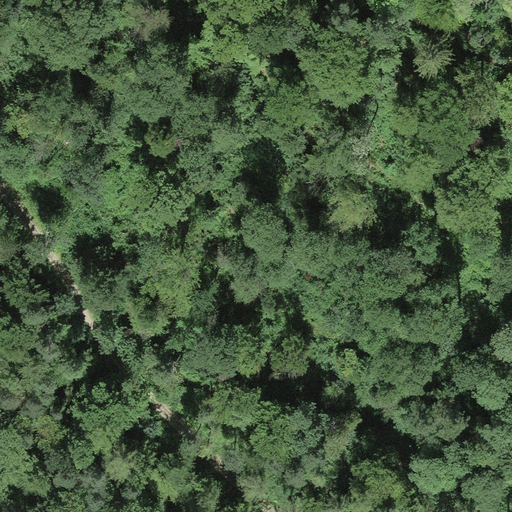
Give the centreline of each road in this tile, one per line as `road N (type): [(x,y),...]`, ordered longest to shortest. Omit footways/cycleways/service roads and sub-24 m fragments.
road 1 (track): [(0,182),(60,196),(170,242),(390,355),(511,379)]
road 2 (track): [(0,203),(67,301),(254,511)]
